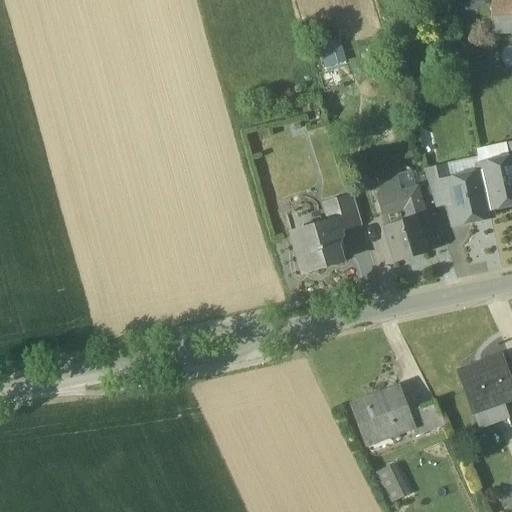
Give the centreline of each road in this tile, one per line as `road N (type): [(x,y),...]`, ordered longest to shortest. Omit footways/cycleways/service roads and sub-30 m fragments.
road 1 (residential): [(511,284),(271,333)]
road 2 (unclassified): [(0,395),(177,354)]
